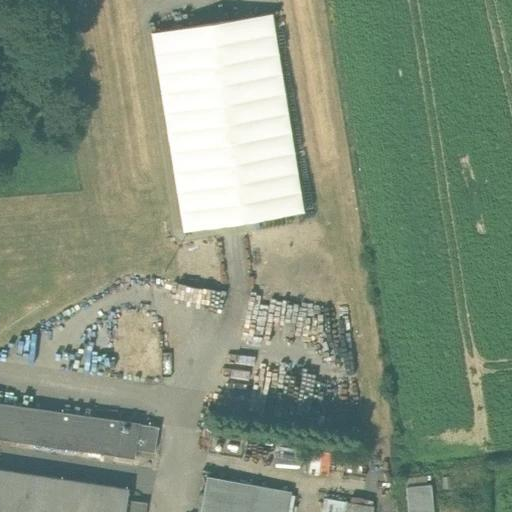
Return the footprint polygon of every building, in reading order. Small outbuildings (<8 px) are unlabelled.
[(272,13),(152,33),(184,231),(304,212),(272,13)] [(159,426),(0,403),(0,437),(134,457),(135,449),(155,452),(159,426)] [(129,489),(0,469),(0,511),(125,511),(128,500),(129,489)] [(259,486),(207,476),(200,511),(286,511),(290,492),(259,486)] [(433,511),(431,484),(407,486),(409,511),(433,511)] [(371,511),(372,506),(325,498),(322,511),(371,511)] [(145,511),(147,502),(128,500),(125,511),(145,511)]
